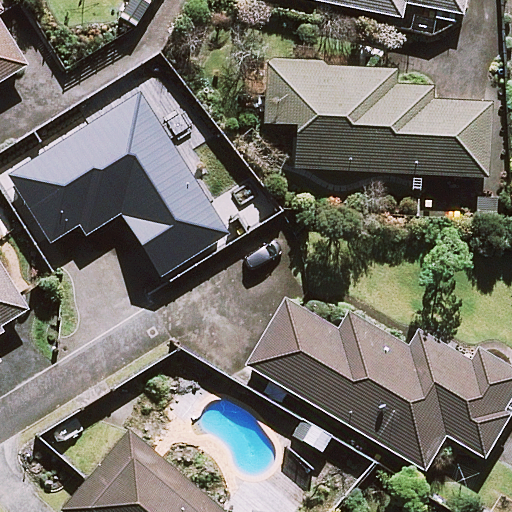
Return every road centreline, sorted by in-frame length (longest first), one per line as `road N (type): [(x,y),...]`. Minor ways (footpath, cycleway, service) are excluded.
road 1 (unknown): [(0,383),(251,240)]
road 2 (unknown): [(153,0),(95,48),(0,88)]
